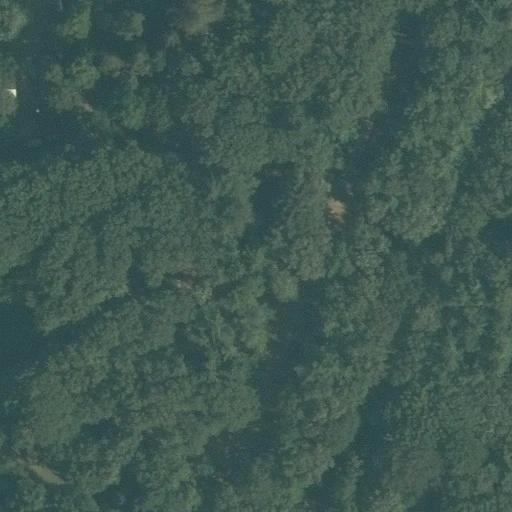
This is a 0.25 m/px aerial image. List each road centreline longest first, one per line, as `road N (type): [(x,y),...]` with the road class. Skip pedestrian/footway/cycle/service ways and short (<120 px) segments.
road 1 (unclassified): [(306,511),(511,48)]
road 2 (unclassified): [(116,511),(0,445)]
